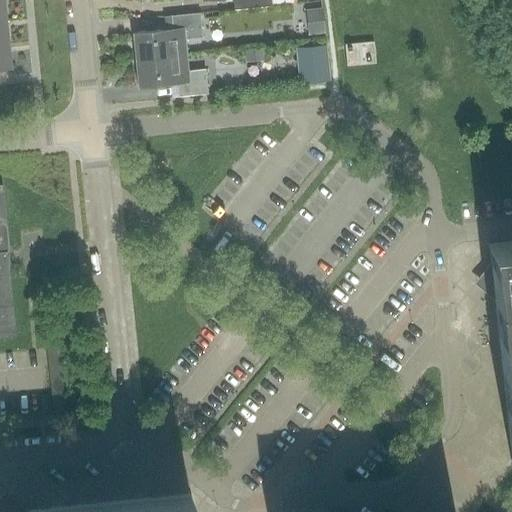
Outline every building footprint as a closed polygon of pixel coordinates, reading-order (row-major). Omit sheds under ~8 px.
[(271,0),(241,0),(243,9),(272,6),(271,0)] [(323,8),(307,10),(310,34),(325,33),(323,8)] [(133,33),(136,60),(186,55),(184,39),(203,37),(200,13),(171,16),(172,29),(133,33)] [(0,45),(9,44),(7,22),(0,22),(0,45)] [(345,44),(347,66),(376,63),(373,41),(345,44)] [(0,69),(12,68),(9,44),(0,45),(0,69)] [(264,56),(263,48),(246,49),(247,57),(264,56)] [(330,80),(327,52),(308,53),(310,82),(330,80)] [(188,71),(186,55),(136,60),(138,87),(177,83),(179,96),(208,93),(206,69),(188,71)] [(0,337),(16,336),(7,251),(10,251),(3,184),(0,184),(0,337)] [(511,460),(511,241),(488,244),(490,262),(474,282),(494,299),(511,460)] [(0,511),(191,511),(190,493),(29,510),(8,494),(0,503),(0,511)]
